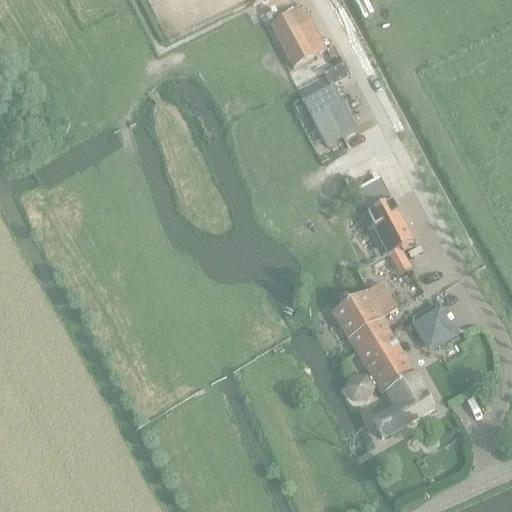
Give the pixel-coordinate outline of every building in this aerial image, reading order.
[(292,16),(271,28),(293,69),(314,57),(292,16)] [(333,72),(324,78),(330,88),(339,83),(333,72)] [(333,90),(304,105),(327,148),(356,133),(333,90)] [(414,244),(391,203),(367,216),(390,257),(386,260),(397,281),(412,272),(401,251),(414,244)] [(351,381),(347,392),(353,403),(366,403),(372,392),(371,391),(377,388),(382,397),(387,394),(395,408),(373,421),(383,439),(433,410),(380,320),(396,310),(381,284),(365,293),(331,313),(369,377),(364,380),(364,379),(351,381)]
